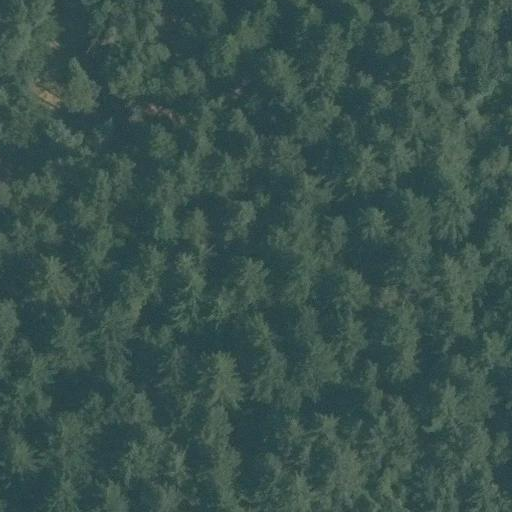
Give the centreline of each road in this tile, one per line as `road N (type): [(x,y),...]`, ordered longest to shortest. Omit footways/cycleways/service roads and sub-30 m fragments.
road 1 (track): [(0,265),(423,0)]
road 2 (track): [(511,451),(396,16)]
road 3 (track): [(350,511),(511,415)]
